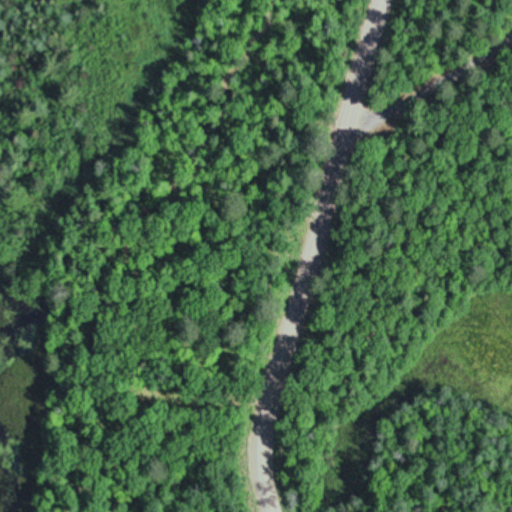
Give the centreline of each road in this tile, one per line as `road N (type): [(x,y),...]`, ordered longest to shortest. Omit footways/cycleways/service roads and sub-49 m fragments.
road 1 (residential): [(381,0),(268,413),(266,474),(276,511)]
road 2 (residential): [(345,140),(511,32)]
